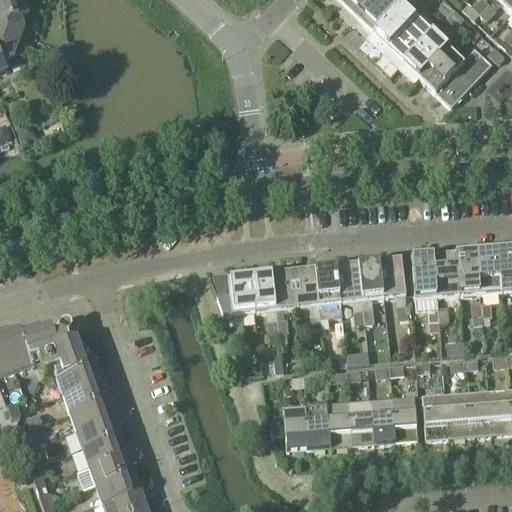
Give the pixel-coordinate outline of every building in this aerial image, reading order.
[(0,9),(0,39),(18,46),(24,32),(20,23),(28,19),(20,0),(0,9)] [(0,0),(0,9),(20,0),(19,0),(0,0)] [(331,0),(340,9),(348,0),(331,0)] [(378,0),(348,0),(340,9),(356,24),(378,0)] [(401,8),(392,0),(378,0),(356,24),(371,38),(401,8)] [(511,0),(497,0),(495,2),(511,18),(511,17),(511,0)] [(473,14),(479,20),(489,9),(483,4),(473,14)] [(449,21),(454,15),(444,5),(438,11),(449,21)] [(371,38),(387,54),(416,23),(401,8),(371,38)] [(494,15),(489,9),(479,20),(485,25),(494,15)] [(464,24),(454,15),(449,21),(458,30),(464,24)] [(432,38),(416,23),(387,54),(404,69),(432,38)] [(474,45),(480,39),(469,30),(464,36),(474,45)] [(448,53),(432,38),(404,69),(418,83),(448,53)] [(0,39),(0,77),(8,74),(4,65),(13,61),(18,46),(0,39)] [(418,83),(435,99),(464,68),(463,67),(448,53),(418,83)] [(488,59),(499,69),(504,63),(494,53),(488,59)] [(474,55),(463,67),(464,68),(435,99),(450,113),(491,71),(474,55)] [(22,150),(37,145),(32,133),(25,130),(20,132),(18,128),(20,127),(16,117),(21,115),(16,104),(7,108),(14,125),(12,126),(22,150)] [(3,132),(0,133),(0,145),(9,141),(6,133),(3,132)] [(501,298),(511,297),(511,255),(498,256),(501,298)] [(476,258),(480,300),(501,298),(498,256),(476,258)] [(480,300),(476,258),(455,260),(458,302),(480,300)] [(433,261),(437,303),(458,302),(455,260),(433,261)] [(405,301),(401,264),(389,265),(388,261),(378,262),(383,304),(405,301)] [(414,305),(437,303),(433,261),(411,263),(414,305)] [(369,268),(357,269),(361,306),(383,304),(378,262),(368,263),(369,268)] [(361,306),(357,269),(346,270),(345,266),(335,267),(340,309),(361,306)] [(326,273),(314,274),(319,311),(340,309),(335,267),(325,268),(326,273)] [(319,311),(314,274),(303,275),(302,271),(292,272),(297,314),(319,311)] [(283,278),(272,279),(276,316),(297,314),(292,272),(282,273),(283,278)] [(276,316),(272,279),(260,280),(259,276),(249,277),(254,319),(276,316)] [(224,322),(254,319),(249,277),(239,278),(240,283),(228,284),(229,300),(216,302),(224,322)] [(488,309),(481,310),(482,324),(489,323),(488,309)] [(474,324),(482,324),(481,310),(473,310),(474,324)] [(406,311),(398,312),(400,326),(408,325),(406,311)] [(445,312),(438,313),(439,327),(446,326),(445,312)] [(430,328),(439,327),(438,313),(429,314),(430,328)] [(370,315),(362,316),(364,330),(372,329),(370,315)] [(362,316),(355,317),(356,331),(364,330),(362,316)] [(320,321),(321,335),(329,334),(327,320),(320,321)] [(312,322),(313,336),(321,335),(320,321),(312,322)] [(285,325),(277,326),(279,340),(286,339),(285,325)] [(54,375),(57,382),(86,372),(86,371),(76,344),(69,346),(68,342),(72,332),(70,328),(66,326),(62,328),(58,337),(53,339),(51,332),(23,341),(23,342),(33,371),(41,368),(44,378),(54,375)] [(279,340),(277,326),(269,327),(271,341),(279,340)] [(438,327),(430,328),(431,338),(439,337),(438,327)] [(23,342),(23,341),(20,332),(10,336),(8,330),(0,333),(0,335),(15,378),(33,371),(23,342)] [(233,331),(234,345),(242,344),(241,330),(233,331)] [(0,382),(15,378),(0,335),(0,382)] [(507,370),(506,362),(492,364),(493,371),(507,370)] [(274,366),(275,380),(283,379),(281,365),(274,366)] [(477,365),(463,366),(464,374),(478,373),(477,365)] [(464,374),(463,366),(449,367),(450,375),(464,374)] [(63,400),(107,385),(104,376),(98,378),(95,368),(86,371),(86,372),(57,382),(63,400)] [(430,377),(429,369),(415,370),(415,378),(430,377)] [(402,371),(388,373),(389,381),(403,379),(402,371)] [(389,381),(388,373),(375,374),(376,382),(389,381)] [(359,376),(345,378),(346,386),(360,384),(359,376)] [(346,386),(345,378),(332,379),(333,387),(346,386)] [(316,381),(302,383),(302,391),(317,389),(316,381)] [(302,391),(302,383),(289,384),(290,392),(302,391)] [(63,400),(69,419),(108,405),(105,395),(110,393),(107,385),(63,400)] [(511,439),(511,433),(509,395),(488,396),(491,441),(511,439)] [(488,396),(466,398),(470,443),(491,441),(488,396)] [(470,443),(466,398),(445,400),(449,444),(470,443)] [(425,446),(449,444),(445,400),(422,402),(425,446)] [(414,402),(390,404),(394,449),(417,447),(414,402)] [(394,449),(390,404),(369,406),(373,450),(394,449)] [(69,419),(76,438),(120,421),(117,413),(111,415),(108,405),(69,419)] [(369,406),(348,407),(351,452),(373,450),(369,406)] [(351,452),(348,407),(326,409),(329,454),(351,452)] [(7,411),(11,424),(20,421),(16,408),(7,411)] [(308,455),(329,454),(326,409),(304,411),(308,455)] [(271,443),(285,442),(286,457),(308,455),(304,411),(283,412),(284,427),(270,428),(271,443)] [(30,433),(42,429),(39,419),(26,424),(30,433)] [(76,438),(83,456),(121,441),(117,431),(123,429),(120,421),(76,438)] [(6,431),(0,433),(0,444),(10,440),(6,431)] [(125,451),(121,441),(83,456),(89,475),(133,458),(130,449),(125,451)] [(19,446),(23,458),(32,455),(28,443),(19,446)] [(37,467),(32,455),(23,458),(28,471),(37,467)] [(89,475),(96,493),(134,478),(130,468),(136,466),(133,458),(89,475)] [(96,493),(102,510),(146,494),(143,486),(137,488),(134,478),(96,493)] [(32,482),(36,495),(45,492),(41,479),(32,482)] [(149,503),(146,494),(102,510),(102,511),(145,511),(143,504),(149,503)] [(38,501),(42,511),(45,511),(52,510),(47,497),(38,501)]
